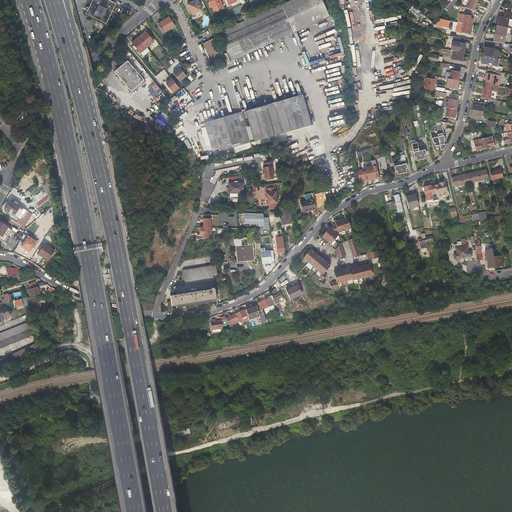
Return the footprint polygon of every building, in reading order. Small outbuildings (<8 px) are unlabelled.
[(105,0),(92,0),(91,3),(87,12),(104,21),(113,4),(105,0)] [(196,0),(195,0),(186,4),(191,15),(202,10),(196,0)] [(225,5),(222,0),(208,0),(213,10),(225,5)] [(230,61),(330,16),(322,0),(290,0),(217,33),(230,61)] [(249,3),(247,4),(246,4),(248,10),(268,1),(267,0),(250,0),(248,1),(249,3)] [(450,0),(451,1),(444,8),(447,11),(457,0),(456,0),(450,0)] [(474,12),(479,3),(473,0),(468,0),(465,8),(474,12)] [(238,6),(229,10),(230,15),(240,12),(238,6)] [(507,27),(510,11),(509,11),(504,10),(503,17),(498,16),(496,25),(507,27)] [(463,23),(472,25),(472,19),(470,19),(470,16),(464,15),(463,23)] [(158,23),(161,27),(163,32),(174,25),(168,16),(158,23)] [(470,34),(472,25),(463,23),(462,29),(460,36),(466,37),(467,33),(470,34)] [(503,43),(507,27),(496,25),(493,41),(503,43)] [(138,37),(147,47),(154,42),(150,37),(151,36),(149,33),(148,35),(145,32),(138,37)] [(140,53),(147,47),(138,37),(132,43),(134,46),(133,47),(135,49),(136,48),(140,53)] [(454,51),(463,53),(465,44),(464,44),(465,39),(453,37),(451,50),(454,51)] [(214,38),(208,41),(202,44),(211,65),(224,60),(214,38)] [(428,57),(436,58),(438,48),(429,47),(428,57)] [(484,47),(483,55),(497,58),(498,54),(498,50),(484,47)] [(461,61),(463,53),(454,51),(454,53),(453,53),(453,55),(454,55),(453,57),(452,56),(451,59),(461,61)] [(497,71),(501,72),(502,67),(498,66),(497,65),(498,58),(497,58),(483,55),(481,63),(488,64),(487,69),(494,70),(497,71)] [(132,91),(138,85),(145,80),(128,60),(115,71),(132,91)] [(159,62),(157,60),(151,66),(153,68),(159,62)] [(169,67),(172,72),(179,67),(175,62),(169,67)] [(179,67),(173,72),(179,80),(186,75),(179,67)] [(492,85),(494,70),(487,69),(485,78),(484,78),(484,80),(486,80),(485,84),(492,85)] [(450,70),(449,79),(458,81),(459,72),(450,70)] [(180,86),(171,76),(170,77),(179,87),(180,86)] [(179,87),(170,77),(167,79),(168,81),(166,83),(166,84),(173,92),(179,87)] [(423,89),(432,91),(434,79),(424,77),(423,89)] [(458,81),(449,79),(447,88),(456,90),(458,81)] [(134,91),(144,102),(154,94),(144,82),(134,91)] [(489,99),(492,85),(485,84),(485,87),(483,87),(481,98),(489,99)] [(153,97),(160,103),(165,97),(159,91),(153,97)] [(303,92),(275,101),(246,110),(255,140),(312,123),(303,92)] [(457,100),(453,100),(448,99),(448,102),(443,101),(442,107),(447,108),(455,109),(457,100)] [(479,101),(479,102),(473,101),(472,110),(482,111),(484,102),(479,101)] [(169,120),(171,118),(172,116),(161,108),(158,113),(169,120)] [(455,109),(447,108),(445,116),(454,118),(455,109)] [(482,111),(472,110),(470,118),(481,119),(482,111)] [(242,111),(224,116),(206,122),(213,148),(237,141),(238,144),(241,143),(240,140),(250,137),(242,111)] [(169,120),(158,113),(154,118),(166,125),(169,120)] [(435,117),(431,117),(427,116),(427,120),(422,119),(425,132),(429,131),(427,120),(434,121),(435,117)] [(511,141),(511,137),(510,128),(509,124),(508,122),(505,123),(506,131),(501,132),(504,143),(511,141)] [(436,132),(439,146),(441,150),(444,149),(444,147),(443,140),(444,140),(441,130),(440,130),(440,131),(436,132)] [(436,132),(435,131),(431,132),(432,134),(430,134),(432,144),(434,143),(435,147),(439,146),(436,132)] [(308,136),(309,147),(320,146),(318,135),(308,136)] [(492,135),(482,137),(485,148),(494,145),(492,135)] [(482,137),(473,140),(476,150),(485,148),(482,137)] [(214,151),(238,144),(237,141),(213,148),(214,151)] [(413,149),(413,150),(413,151),(412,151),(413,157),(415,157),(416,161),(424,159),(423,155),(426,154),(424,147),(422,147),(420,141),(417,142),(418,148),(413,149)] [(404,160),(399,162),(394,163),(394,166),(393,166),(394,171),(393,172),(394,175),(406,172),(405,168),(407,168),(406,163),(405,163),(404,160)] [(376,165),(356,169),(359,183),(379,178),(379,177),(376,165)] [(273,179),(272,166),(263,167),(264,172),(262,172),(263,175),(264,174),(265,180),(273,179)] [(453,186),(471,182),(488,178),(486,169),(481,171),(478,171),(474,172),(463,175),(460,175),(457,176),(451,177),(453,186)] [(502,177),(501,173),(500,169),(494,170),(494,171),(490,172),(492,179),(502,177)] [(228,182),(228,187),(227,192),(229,192),(229,196),(236,196),(237,192),(242,193),(242,183),(228,182)] [(438,185),(434,186),(436,193),(437,199),(447,196),(444,182),(437,183),(438,185)] [(38,207),(49,199),(38,183),(27,192),(38,207)] [(436,193),(434,186),(431,186),(430,185),(423,187),(424,190),(428,205),(435,203),(433,193),(436,193)] [(275,187),(265,189),(268,205),(278,203),(275,187)] [(321,207),(327,204),(325,192),(311,196),(311,195),(305,196),(306,201),(300,202),(303,213),(309,211),(314,218),(317,215),(317,211),(318,211),(321,207)] [(394,201),(385,203),(387,210),(395,208),(396,213),(403,212),(398,194),(393,195),(394,201)] [(416,194),(404,196),(406,210),(418,208),(416,194)] [(14,214),(15,214),(16,215),(15,216),(20,219),(22,217),(19,215),(23,208),(10,200),(5,208),(9,211),(8,213),(13,216),(14,214)] [(280,212),(281,215),(281,219),(280,219),(281,224),(290,223),(289,211),(280,212)] [(479,219),(478,216),(477,212),(471,214),(472,221),(479,219)] [(239,214),(239,224),(258,224),(258,225),(262,225),(263,228),(265,229),(270,228),(268,217),(263,217),(262,214),(239,214)] [(352,228),(348,217),(344,218),(341,219),(345,230),(352,228)] [(201,219),(201,227),(197,227),(197,235),(195,235),(195,239),(210,239),(210,218),(201,219)] [(345,230),(341,219),(335,221),(336,223),(333,225),(333,226),(331,227),(337,233),(345,230)] [(7,238),(8,237),(9,236),(10,236),(14,230),(0,221),(0,238),(7,242),(9,239),(7,238)] [(337,233),(331,227),(326,232),(335,239),(339,234),(338,234),(337,233)] [(335,239),(326,232),(322,237),(331,244),(335,239)] [(31,238),(32,237),(28,235),(21,247),(29,252),(32,247),(33,245),(35,241),(33,240),(31,238)] [(277,247),(277,250),(277,253),(285,252),(283,237),(271,238),(273,247),(277,247)] [(241,238),(238,239),(236,239),(237,261),(247,260),(247,259),(255,259),(253,241),(248,242),(248,245),(242,245),(241,238)] [(426,247),(427,247),(427,246),(426,246),(426,245),(425,244),(428,243),(429,245),(433,244),(431,238),(425,239),(422,240),(418,241),(420,249),(426,248),(426,247)] [(39,254),(44,257),(48,260),(55,250),(45,244),(39,254)] [(458,244),(456,244),(455,244),(455,249),(457,249),(457,253),(454,253),(455,258),(464,257),(462,245),(459,246),(458,244)] [(462,245),(464,257),(472,255),(471,250),(468,251),(467,247),(469,246),(468,244),(462,245)] [(264,248),(259,248),(259,264),(272,264),(272,250),(264,250),(264,248)] [(488,268),(495,266),(493,257),(492,248),(485,249),(484,250),(488,268)] [(317,253),(312,249),(304,258),(309,262),(317,253)] [(322,257),(317,253),(309,262),(314,266),(322,257)] [(493,257),(495,266),(503,265),(501,255),(493,257)] [(326,262),(322,257),(314,266),(319,270),(326,262)] [(331,266),(326,262),(319,270),(324,275),(325,273),(331,266)] [(182,270),(183,277),(185,284),(217,278),(215,264),(182,270)] [(16,274),(19,273),(17,266),(6,269),(8,276),(16,274)] [(21,273),(19,273),(16,274),(20,281),(24,280),(21,273)] [(31,296),(35,295),(40,293),(39,290),(38,286),(29,289),(31,296)] [(211,288),(209,288),(210,289),(170,295),(172,305),(215,299),(213,289),(212,289),(212,288),(211,288)] [(260,309),(270,305),(274,303),(275,307),(278,306),(277,301),(274,302),(272,296),(267,298),(268,299),(257,304),(260,309)] [(19,299),(18,299),(16,300),(16,303),(15,303),(15,305),(17,305),(18,308),(24,306),(23,303),(21,304),(19,299)] [(258,311),(257,308),(256,305),(247,309),(250,317),(256,315),(256,317),(260,316),(258,311)] [(235,314),(238,319),(246,315),(244,310),(235,314)] [(258,311),(260,316),(263,324),(267,322),(262,310),(258,311)] [(226,318),(228,321),(229,323),(238,319),(235,314),(231,316),(229,317),(226,318)] [(226,319),(224,319),(223,320),(214,324),(216,329),(228,325),(226,319)] [(0,340),(33,326),(30,321),(0,333),(0,340)] [(0,340),(0,348),(36,333),(33,327),(0,340)] [(0,361),(2,366),(21,357),(40,347),(38,343),(40,342),(39,341),(0,359),(0,361)] [(24,425),(19,425),(14,425),(15,436),(25,436),(24,425)] [(177,432),(179,439),(191,435),(188,428),(177,432)]
